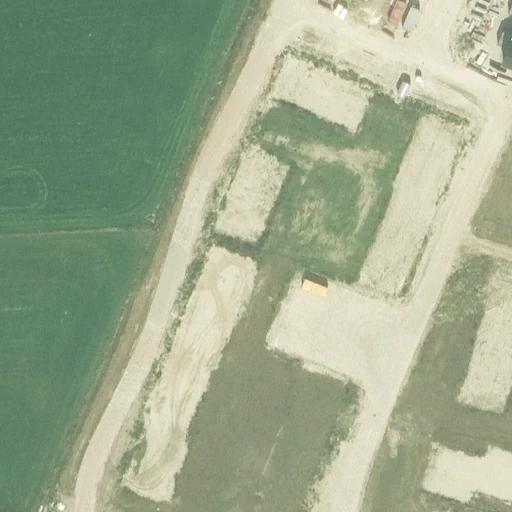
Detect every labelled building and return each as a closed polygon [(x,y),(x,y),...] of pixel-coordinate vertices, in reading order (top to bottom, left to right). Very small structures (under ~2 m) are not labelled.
[(511,32),(503,28),(497,42),(508,46),(503,59),(511,62),(511,32)] [(453,32),(447,45),(470,54),(475,41),(453,32)] [(286,53),(268,98),(282,104),(279,111),(289,115),(310,63),(286,53)] [(310,63),(289,115),(298,119),(301,111),(314,117),(332,72),(310,63)] [(332,72),(314,117),(327,122),(325,127),(334,130),(354,82),(332,72)] [(354,82),(334,130),(356,140),(377,91),(354,82)] [(415,124),(406,146),(450,164),(452,160),(456,161),(462,147),(458,145),(460,140),(441,133),(449,114),(419,102),(411,122),(415,124)] [(391,170),(383,189),(416,202),(424,184),(439,190),(450,164),(406,146),(395,172),(391,170)] [(241,167),(231,191),(280,211),(281,210),(276,208),(285,186),(290,188),(296,174),(267,162),(262,175),(241,167)] [(231,191),(221,215),(236,221),(228,239),(263,254),(280,211),(231,191)] [(389,198),(379,220),(424,238),(433,216),(389,198)] [(379,220),(370,242),(415,260),(424,238),(379,220)] [(370,242),(361,264),(405,282),(415,260),(370,242)] [(212,248),(203,269),(252,289),(252,288),(241,283),(249,263),(212,248)] [(347,272),(343,282),(396,305),(405,282),(361,264),(356,276),(347,272)] [(491,265),(483,292),(499,297),(494,316),(511,321),(511,267),(509,266),(508,270),(491,265)] [(203,269),(195,290),(246,311),(247,310),(236,306),(241,295),(248,298),(252,289),(203,269)] [(195,290),(186,311),(238,332),(238,331),(231,328),(235,318),(242,321),(246,311),(195,290)] [(186,311),(176,335),(220,353),(226,339),(234,342),(238,332),(186,311)] [(478,334),(471,359),(511,371),(511,326),(499,322),(494,339),(478,334)] [(168,355),(158,379),(202,397),(211,375),(220,378),(227,360),(195,347),(188,363),(168,355)] [(511,371),(471,359),(463,386),(478,390),(474,405),(511,417),(511,415),(511,392),(511,393),(511,388),(511,371)] [(290,362),(280,387),(291,392),(286,404),(314,416),(317,410),(333,417),(337,405),(340,407),(348,387),(345,386),(347,383),(302,364),(301,366),(290,362)] [(158,379),(148,403),(163,409),(156,426),(192,441),(199,423),(193,420),(202,397),(158,379)] [(284,408),(268,448),(316,468),(326,442),(305,433),(311,419),(284,408)] [(427,475),(422,491),(457,501),(460,490),(468,492),(481,450),(455,442),(452,450),(432,443),(423,474),(427,475)] [(136,452),(124,482),(168,500),(176,482),(191,488),(202,460),(167,446),(160,462),(136,452)] [(511,452),(492,446),(480,487),(496,492),(495,496),(511,501),(511,452)] [(268,448),(251,489),(277,500),(283,485),(305,494),(316,468),(268,448)]
